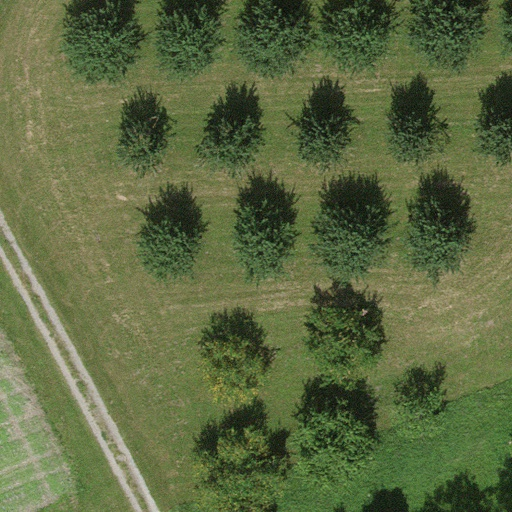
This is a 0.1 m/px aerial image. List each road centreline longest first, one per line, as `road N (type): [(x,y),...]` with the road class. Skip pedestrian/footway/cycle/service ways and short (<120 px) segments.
road 1 (track): [(511,132),(201,303),(159,352),(121,443)]
road 2 (track): [(0,226),(153,511)]
